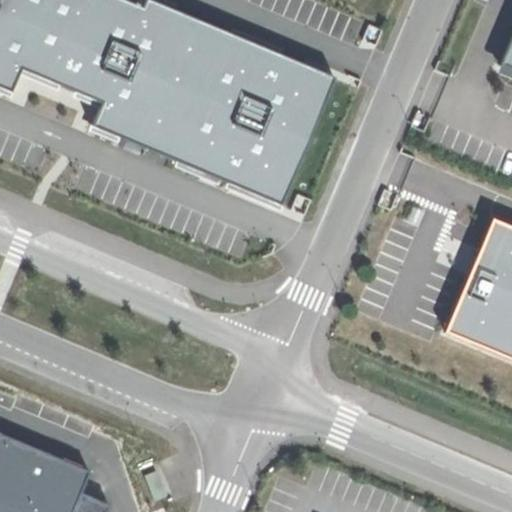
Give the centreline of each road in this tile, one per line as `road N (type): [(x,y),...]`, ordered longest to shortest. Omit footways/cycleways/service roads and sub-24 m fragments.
road 1 (unclassified): [(271,388),(431,0)]
road 2 (unclassified): [(271,388),(240,343),(0,246)]
road 3 (unclassified): [(0,324),(213,412),(271,388)]
road 4 (unclassified): [(511,494),(332,422),(271,388)]
road 5 (residential): [(271,388),(219,511)]
